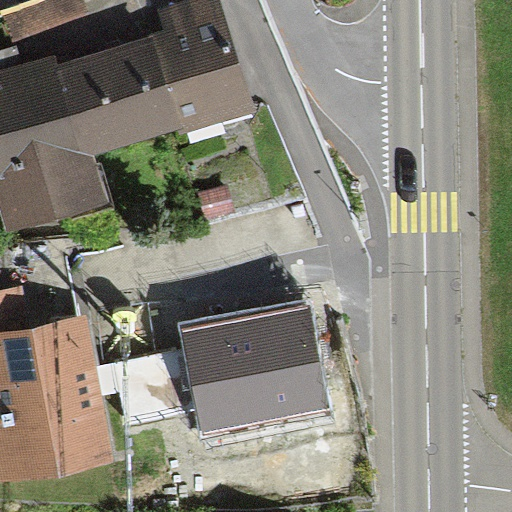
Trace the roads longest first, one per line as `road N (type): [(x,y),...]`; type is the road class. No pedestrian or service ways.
road 1 (secondary): [(424,88),(428,486)]
road 2 (residential): [(289,0),(339,75),(424,88)]
